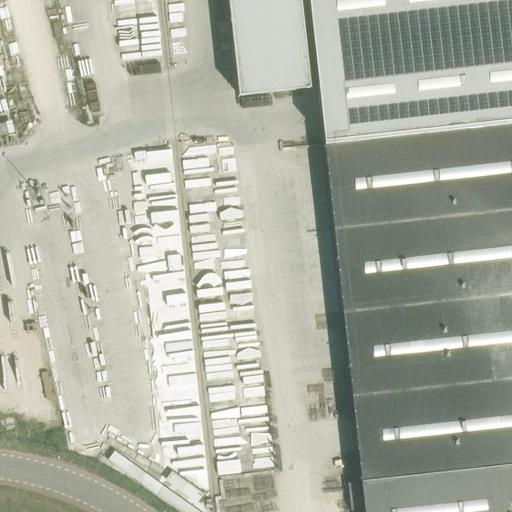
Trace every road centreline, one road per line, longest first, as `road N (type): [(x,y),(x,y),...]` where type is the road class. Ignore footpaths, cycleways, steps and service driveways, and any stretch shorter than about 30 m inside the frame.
road 1 (unknown): [(200,115),(217,115),(248,136),(263,168),(304,472),(319,511)]
road 2 (unknown): [(70,134),(142,370),(133,511)]
road 3 (unknown): [(70,134),(28,0)]
road 4 (tertiary): [(0,466),(66,482),(127,511)]
road 5 (unknown): [(70,134),(200,115)]
